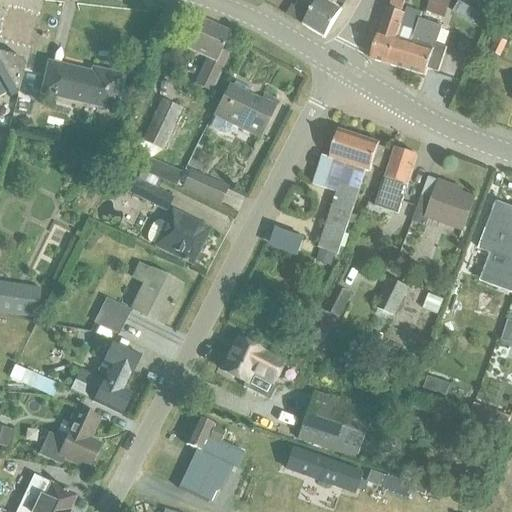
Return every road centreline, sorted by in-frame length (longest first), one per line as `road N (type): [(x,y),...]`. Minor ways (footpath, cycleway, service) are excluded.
road 1 (residential): [(113,511),(333,63)]
road 2 (tertiary): [(511,152),(460,135),(333,63)]
road 3 (tertiary): [(333,63),(206,0)]
